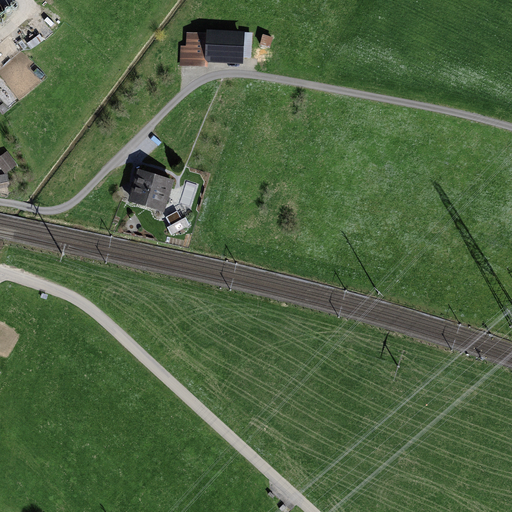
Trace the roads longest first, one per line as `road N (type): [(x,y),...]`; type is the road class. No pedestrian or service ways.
road 1 (track): [(0,201),(65,207),(182,94),(222,74),(511,127)]
road 2 (track): [(313,511),(78,299),(0,269)]
